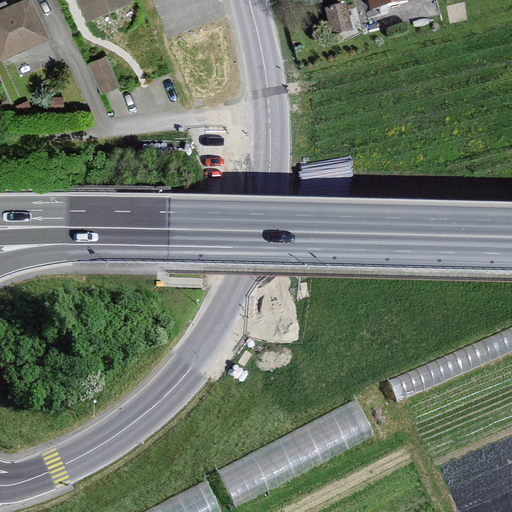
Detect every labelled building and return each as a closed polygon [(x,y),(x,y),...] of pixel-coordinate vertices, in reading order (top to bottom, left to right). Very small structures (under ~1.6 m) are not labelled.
[(45,36),(29,0),(27,0),(17,4),(17,3),(15,4),(13,0),(6,0),(0,3),(0,51),(2,55),(3,55),(2,52),(23,43),(24,45),(45,36)] [(79,0),(87,16),(86,17),(87,19),(89,18),(89,17),(126,0),(127,0),(128,0),(79,0)] [(370,0),(373,11),(369,12),(370,18),(388,14),(386,8),(407,2),(406,0),(370,0)] [(344,6),(326,11),(332,30),(338,34),(350,31),(347,19),(347,18),(344,6)] [(118,85),(105,58),(90,64),(102,92),(118,85)] [(235,496),(376,432),(361,400),(220,464),(235,496)] [(221,511),(213,485),(132,510),(132,511),(221,511)]
